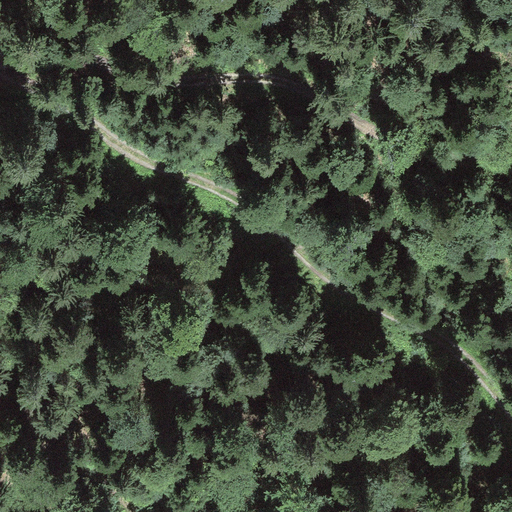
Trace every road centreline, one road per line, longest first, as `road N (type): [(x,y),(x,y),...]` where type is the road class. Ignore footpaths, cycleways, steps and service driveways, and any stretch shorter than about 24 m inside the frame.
road 1 (track): [(511,412),(451,349),(347,291),(265,219),(146,160),(0,68)]
road 2 (track): [(511,155),(429,152),(303,90),(272,83),(147,81),(75,58),(0,51)]
